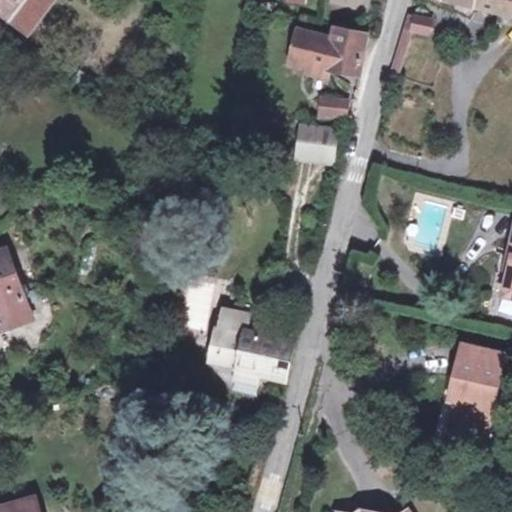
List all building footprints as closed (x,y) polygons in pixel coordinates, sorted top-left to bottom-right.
[(0,0),(0,9),(2,5),(19,17),(15,23),(35,37),(59,0),(0,0)] [(0,13),(15,23),(19,17),(2,5),(0,9),(0,13)] [(391,63),(398,66),(403,67),(414,30),(429,33),(433,13),(408,7),(391,63)] [(330,56),(357,61),(362,30),(330,25),(328,36),(295,32),(291,63),(328,69),(330,56)] [(320,95),(319,110),(339,111),(340,96),(320,95)] [(306,124),(299,149),(330,157),(338,130),(306,124)] [(511,290),(511,224),(507,248),(511,249),(508,263),(503,288),(511,290)] [(0,257),(0,329),(28,319),(4,256),(0,257)] [(241,368),(260,374),(263,365),(284,370),(294,332),(252,322),(256,305),(239,300),(225,352),(243,358),(241,368)] [(486,414),(503,341),(462,332),(451,371),(457,372),(450,406),(486,414)] [(35,511),(32,498),(0,508),(0,511),(35,511)]
